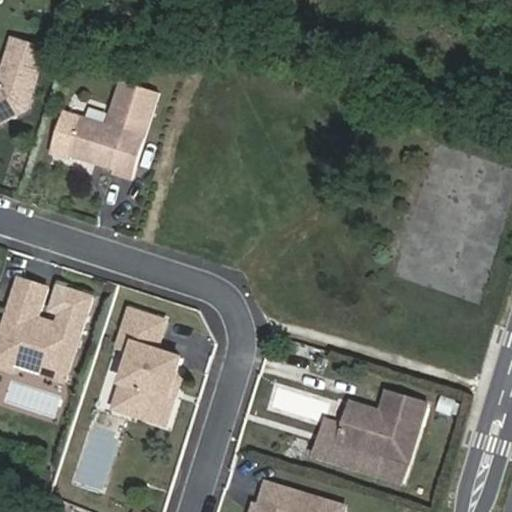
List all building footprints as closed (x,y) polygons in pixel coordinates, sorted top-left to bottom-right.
[(17,40),(13,54),(44,65),(49,51),(17,40)] [(0,125),(1,125),(29,110),(44,65),(13,54),(2,87),(0,87),(0,125)] [(85,119),(73,155),(97,163),(103,160),(108,162),(106,166),(119,171),(118,174),(135,180),(163,94),(127,82),(112,128),(85,119)] [(24,279),(0,354),(0,360),(3,366),(20,372),(28,367),(32,355),(54,362),(50,374),(70,380),(90,316),(67,309),(62,324),(50,320),(48,325),(40,322),(42,318),(51,287),(24,279)] [(169,322),(133,310),(122,347),(136,351),(120,401),(136,406),(141,416),(169,425),(177,398),(164,394),(167,386),(175,389),(185,359),(160,351),(169,322)] [(353,403),(341,443),(360,449),(366,446),(371,447),(370,452),(412,464),(430,403),(389,391),(383,412),(353,403)] [(136,406),(120,401),(117,409),(141,416),(136,406)] [(346,511),(348,507),(270,484),(262,507),(260,511),(346,511)]
